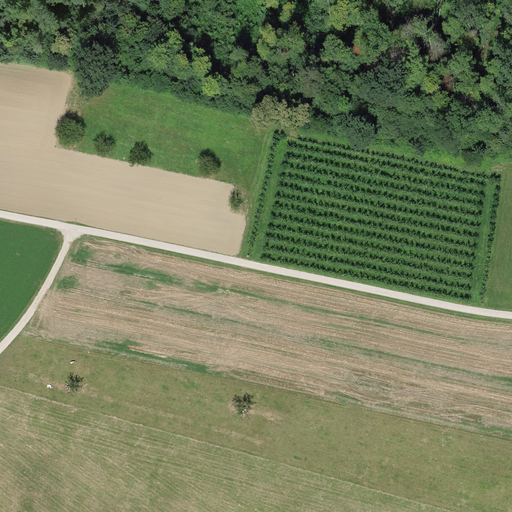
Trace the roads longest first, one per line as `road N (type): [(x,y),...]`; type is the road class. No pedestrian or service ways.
road 1 (track): [(0,215),(511,313)]
road 2 (track): [(0,351),(39,302),(73,228)]
